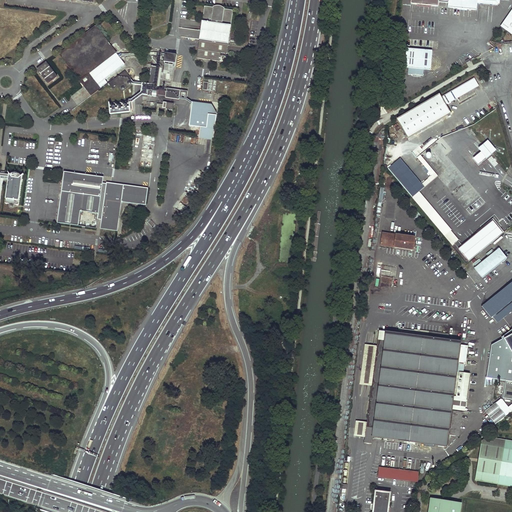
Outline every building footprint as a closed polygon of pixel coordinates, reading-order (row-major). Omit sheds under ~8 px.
[(169,0),(166,23),(147,30),(147,31),(147,32),(148,32),(169,24),(171,0),(169,0)] [(447,0),(447,6),(476,9),(476,3),(476,0),(487,0),(496,1),(496,0),(447,0)] [(511,10),(503,23),(511,28),(511,10)] [(511,28),(503,23),(501,26),(511,34),(511,33),(511,28)] [(116,53),(95,26),(59,54),(85,88),(80,92),(86,100),(100,88),(107,83),(105,79),(124,64),(119,57),(121,56),(155,54),(165,56),(164,62),(165,62),(163,71),(172,72),(173,63),(175,63),(177,54),(165,53),(156,52),(121,53),(118,55),(116,53)] [(227,54),(228,45),(200,40),(197,58),(220,61),(221,53),(227,54)] [(404,47),(402,66),(428,68),(430,49),(404,47)] [(48,84),(57,77),(46,62),(37,69),(48,84)] [(157,87),(160,68),(152,66),(148,95),(156,96),(158,97),(158,95),(172,97),(173,89),(157,87)] [(134,83),(125,72),(114,80),(113,78),(108,82),(110,83),(108,84),(113,90),(117,86),(122,92),(134,83)] [(441,97),(446,105),(478,86),(474,77),(441,97)] [(187,98),(188,91),(180,90),(179,97),(187,98)] [(441,97),(439,93),(396,118),(408,138),(450,113),(446,105),(441,97)] [(192,101),(190,126),(201,127),(200,138),(215,140),(218,104),(192,101)] [(172,140),(184,142),(185,136),(173,134),(172,140)] [(486,158),(487,159),(497,150),(488,141),(479,149),(481,152),(486,158)] [(420,153),(423,150),(418,143),(415,146),(420,153)] [(486,158),(481,152),(474,159),(479,164),(486,158)] [(388,168),(412,197),(419,191),(420,190),(396,161),(388,168)] [(0,177),(8,178),(5,202),(19,204),(22,175),(21,175),(21,174),(20,174),(19,173),(18,173),(16,172),(14,172),(12,173),(10,174),(9,173),(9,174),(0,172),(0,177)] [(146,205),(148,188),(123,184),(122,189),(110,187),(106,187),(108,178),(74,173),(72,185),(63,183),(57,222),(78,225),(82,197),(83,194),(97,196),(97,199),(99,199),(99,200),(104,201),(103,209),(101,224),(118,226),(121,202),(146,205)] [(419,191),(412,197),(428,216),(435,210),(419,191)] [(83,194),(82,197),(86,198),(86,202),(91,203),(91,207),(96,208),(103,209),(104,201),(99,200),(99,199),(97,199),(97,196),(83,194)] [(393,218),(394,202),(386,201),(385,217),(393,218)] [(367,210),(376,211),(376,204),(367,203),(367,210)] [(459,249),(469,261),(503,232),(493,220),(459,249)] [(458,240),(459,240),(451,230),(445,236),(452,245),(455,243),(454,243),(458,240)] [(383,233),(381,245),(413,250),(415,237),(383,233)] [(508,257),(500,248),(475,268),(484,278),(508,257)] [(380,277),(380,288),(393,288),(392,277),(380,277)] [(511,281),(482,307),(491,318),(511,300),(511,281)] [(511,302),(493,318),(498,323),(511,311),(511,302)] [(367,422),(365,436),(366,436),(366,443),(372,444),(373,437),(386,439),(385,448),(431,454),(432,445),(448,447),(450,435),(460,436),(463,412),(454,411),(451,429),(453,410),(466,411),(468,400),(454,398),(455,394),(458,394),(458,396),(468,397),(470,387),(461,386),(461,385),(456,385),(457,381),(460,382),(461,380),(457,379),(462,342),(412,335),(412,330),(400,328),(400,333),(379,330),(377,346),(372,386),(367,422)] [(511,330),(502,338),(502,340),(492,345),(487,379),(506,381),(503,399),(511,399),(511,330)] [(366,344),(361,384),(372,386),(377,346),(366,344)] [(462,346),(459,364),(465,364),(468,347),(462,346)] [(494,424),(511,411),(511,403),(507,406),(502,398),(485,410),(494,424)] [(356,420),(354,436),(365,437),(365,436),(367,422),(356,420)] [(487,437),(482,441),(475,481),(498,485),(506,440),(487,437)] [(379,467),(378,477),(419,481),(420,472),(379,467)] [(376,491),(373,511),(388,511),(390,493),(376,491)] [(460,511),(462,504),(431,499),(428,511),(460,511)]
